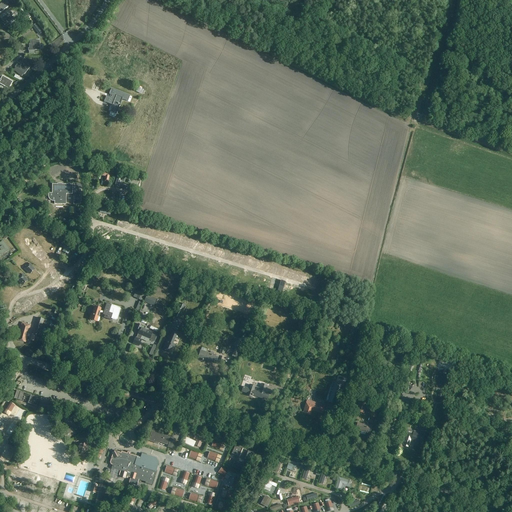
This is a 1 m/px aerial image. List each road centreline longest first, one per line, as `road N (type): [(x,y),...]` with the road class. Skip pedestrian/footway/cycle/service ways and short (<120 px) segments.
road 1 (tertiary): [(400,476),(13,354)]
road 2 (track): [(92,222),(305,286)]
road 3 (track): [(3,329),(14,299),(53,267),(70,268),(82,256),(92,196),(103,188),(127,192)]
road 4 (tertiary): [(0,106),(79,37),(107,0)]
